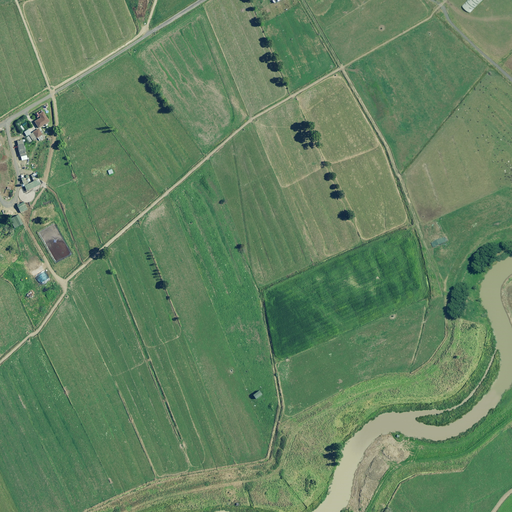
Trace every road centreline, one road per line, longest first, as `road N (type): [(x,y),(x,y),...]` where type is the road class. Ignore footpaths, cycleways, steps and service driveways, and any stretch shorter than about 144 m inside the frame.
road 1 (track): [(60,280),(246,119),(429,17),(445,0)]
road 2 (track): [(152,30),(0,125)]
